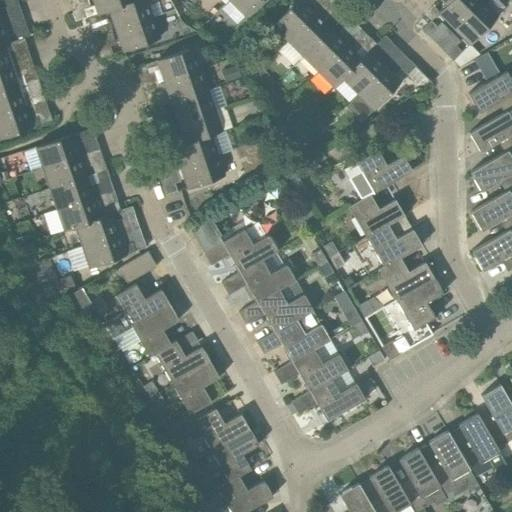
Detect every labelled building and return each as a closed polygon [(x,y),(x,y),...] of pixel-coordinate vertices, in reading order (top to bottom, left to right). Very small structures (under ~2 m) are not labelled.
[(17,0),(3,0),(6,8),(18,4),(17,0)] [(108,10),(133,2),(132,0),(92,0),(97,14),(97,15),(99,14),(109,11),(108,10)] [(108,10),(109,11),(115,29),(153,17),(147,0),(137,0),(133,2),(108,10)] [(231,0),(229,2),(244,17),(261,0),(231,0)] [(296,0),(271,26),(287,42),(314,15),(298,0),(296,0)] [(438,13),(438,14),(453,29),(480,3),(477,0),(452,0),(447,5),(446,5),(439,12),(438,13)] [(480,3),(453,29),(470,45),(496,19),(480,3)] [(430,22),(431,21),(438,14),(438,13),(439,12),(433,7),(424,16),(430,22)] [(330,17),(337,23),(346,14),(340,8),(330,17)] [(86,18),(87,17),(84,9),(72,13),(75,22),(86,18)] [(89,26),(101,22),(99,14),(97,15),(97,14),(87,17),(86,18),(89,26)] [(346,14),(337,23),(343,29),(352,20),(346,14)] [(287,42),(302,58),(329,31),(314,15),(287,42)] [(123,52),(161,39),(153,17),(115,29),(123,52)] [(428,37),(437,27),(431,21),(430,22),(422,30),(428,37)] [(17,41),(24,39),(30,37),(27,28),(15,33),(17,41)] [(302,58),(318,73),(345,46),(329,31),(302,58)] [(391,42),(385,36),(376,44),(377,45),(376,45),(382,51),(391,42)] [(370,38),(361,47),(366,53),(368,52),(368,53),(376,45),(377,45),(376,44),(370,38)] [(24,39),(17,41),(12,43),(15,51),(27,47),(24,39)] [(0,69),(9,67),(2,47),(2,46),(0,46),(0,69)] [(112,55),(110,46),(97,50),(100,59),(112,55)] [(333,89),(342,80),(341,79),(360,61),(359,60),(345,46),(318,73),(333,89)] [(452,61),(462,52),(455,46),(446,55),(452,61)] [(163,82),(201,69),(194,48),(156,61),(163,82)] [(341,79),(342,80),(357,95),(383,67),(368,53),(368,52),(366,53),(359,60),(360,61),(341,79)] [(480,69),(493,62),(487,52),(481,56),(475,60),(480,69)] [(406,76),(415,67),(409,60),(400,69),(406,76)] [(134,69),(137,77),(149,73),(146,65),(134,69)] [(237,65),(227,69),(231,81),(241,77),(237,65)] [(0,92),(16,87),(9,67),(0,69),(0,92)] [(357,95),(372,111),(400,84),(383,67),(357,95)] [(426,77),(415,67),(406,76),(416,86),(426,77)] [(170,103),(208,90),(201,69),(163,82),(170,103)] [(26,84),(38,80),(35,71),(23,76),(26,84)] [(508,111),(507,111),(508,113),(511,110),(511,81),(506,72),(468,94),(479,113),(502,100),(508,111)] [(245,87),(242,79),(234,82),(237,89),(245,87)] [(38,80),(26,84),(28,92),(41,88),(38,80)] [(0,115),(23,108),(16,87),(0,92),(0,115)] [(177,123),(215,111),(208,90),(170,103),(177,123)] [(148,110),(161,106),(158,98),(146,102),(148,110)] [(161,106),(148,110),(151,118),(163,114),(161,106)] [(0,115),(0,139),(30,129),(23,108),(0,115)] [(184,142),(184,143),(212,135),(212,136),(223,132),(215,111),(177,123),(184,142)] [(509,150),(508,151),(509,152),(511,150),(511,119),(508,113),(507,111),(486,123),(469,133),(480,153),(502,140),(509,150)] [(40,125),(52,121),(49,112),(37,116),(40,125)] [(291,130),(287,125),(281,129),(286,135),(291,130)] [(83,141),(95,137),(92,129),(80,133),(83,141)] [(350,150),(361,144),(355,132),(343,138),(350,150)] [(296,138),(291,133),(286,137),(290,143),(296,138)] [(41,169),(78,157),(70,135),(34,148),(41,169)] [(173,146),(173,147),(180,168),(218,155),(212,136),(212,135),(184,143),(184,142),(174,146),(173,146)] [(163,151),(173,147),(173,146),(174,146),(172,139),(159,143),(162,151),(163,151)] [(361,172),(350,178),(362,198),(372,191),(374,194),(412,172),(403,156),(390,163),(391,165),(387,167),(378,150),(360,160),(356,163),(361,172)] [(163,151),(162,151),(151,155),(154,163),(166,159),(163,151)] [(509,190),(508,190),(509,192),(511,189),(511,158),(509,152),(508,151),(470,173),(481,192),(498,182),(503,179),(509,190)] [(311,154),(303,158),(306,163),(314,159),(311,154)] [(187,189),(225,176),(218,155),(180,168),(187,189)] [(49,190),(85,178),(78,157),(41,169),(49,190)] [(91,166),(94,174),(107,170),(104,162),(91,166)] [(107,170),(94,174),(96,182),(109,178),(107,170)] [(56,211),(92,198),(85,178),(49,190),(56,211)] [(177,192),(174,183),(162,187),(165,196),(177,192)] [(312,200),(304,184),(294,190),(302,205),(312,200)] [(509,230),(510,231),(511,229),(511,196),(509,192),(508,190),(487,202),(470,212),(482,232),(504,218),(510,229),(509,230)] [(348,208),(366,238),(387,225),(388,226),(404,216),(395,200),(382,207),(383,209),(379,211),(370,195),(348,208)] [(99,219),(98,217),(92,198),(56,211),(63,231),(75,228),(74,227),(99,219)] [(121,211),(120,211),(118,203),(106,207),(108,214),(109,213),(110,215),(120,211),(121,211)] [(299,210),(306,222),(315,216),(308,204),(299,210)] [(135,215),(132,207),(120,211),(121,211),(120,211),(123,219),(135,215)] [(296,228),(306,222),(299,210),(289,215),(296,228)] [(74,227),(75,228),(81,248),(117,235),(110,215),(109,213),(108,214),(98,217),(99,219),(74,227)] [(39,217),(32,219),(34,225),(42,223),(39,217)] [(189,229),(196,241),(203,253),(221,243),(218,238),(220,237),(216,229),(209,217),(189,229)] [(221,242),(239,273),(276,252),(278,251),(268,235),(267,236),(258,221),(243,229),(239,232),(221,242)] [(366,238),(383,267),(400,258),(422,246),(412,230),(399,237),(400,239),(397,241),(388,226),(387,225),(366,238)] [(511,234),(510,231),(509,230),(488,242),(471,252),(482,271),(504,258),(511,270),(511,269),(511,234)] [(88,269),(105,263),(124,256),(124,255),(146,248),(143,239),(132,243),(131,243),(121,246),(117,235),(81,248),(88,269)] [(323,247),(329,259),(338,254),(332,242),(323,247)] [(317,267),(327,262),(320,250),(311,256),(317,267)] [(156,266),(147,251),(118,268),(127,283),(156,266)] [(239,273),(257,302),(295,281),(286,265),(285,266),(276,252),(239,273)] [(338,254),(329,259),(336,270),(345,265),(338,254)] [(383,267),(378,270),(395,300),(433,278),(424,263),(411,270),(412,272),(409,274),(400,258),(383,267)] [(327,262),(317,267),(324,278),(333,273),(327,262)] [(71,277),(59,280),(64,295),(75,291),(71,277)] [(395,300),(384,307),(400,335),(381,346),(389,360),(399,354),(430,337),(423,325),(435,318),(426,303),(442,293),(433,278),(395,300)] [(274,332),(313,310),(303,295),(295,281),(257,302),(257,303),(240,313),(246,324),(264,314),(274,332)] [(132,328),(169,305),(159,288),(143,298),(134,283),(113,296),(123,311),(104,323),(107,327),(106,328),(113,339),(132,328)] [(335,297),(339,303),(347,298),(344,292),(335,297)] [(357,307),(364,318),(373,313),(366,302),(357,307)] [(149,357),(154,354),(171,344),(161,329),(165,327),(166,328),(179,320),(169,305),(132,328),(149,357)] [(291,361),(292,362),(314,349),(314,350),(322,345),(330,340),(321,325),(313,310),(274,332),(275,333),(257,343),(263,354),(281,344),(291,361)] [(361,321),(353,327),(359,338),(368,333),(361,321)] [(104,344),(113,339),(106,328),(97,333),(104,344)] [(113,339),(104,344),(111,356),(120,350),(113,339)] [(175,341),(171,344),(154,354),(172,384),(210,362),(200,347),(188,354),(189,356),(186,358),(175,341)] [(309,392),(331,379),(347,370),(338,354),(322,363),(314,350),(314,349),(292,362),(309,392)] [(372,367),(384,360),(379,351),(367,357),(372,367)] [(273,369),(281,382),(297,373),(289,360),(273,369)] [(172,384),(190,414),(211,402),(201,386),(205,383),(206,385),(219,377),(210,362),(172,384)] [(339,393),(331,379),(309,392),(327,422),(365,400),(355,384),(339,393)] [(143,388),(150,399),(158,393),(151,382),(143,388)] [(483,424),(482,424),(497,449),(497,448),(511,439),(511,432),(510,429),(511,427),(511,406),(511,407),(511,406),(511,405),(499,384),(480,396),(493,418),(483,424)] [(158,393),(150,399),(157,410),(166,404),(158,393)] [(194,421),(211,451),(249,429),(240,414),(227,422),(228,424),(225,426),(215,409),(194,421)] [(460,453),(460,454),(469,469),(468,470),(473,479),(474,478),(492,467),(487,459),(499,452),(497,448),(497,449),(482,424),(483,424),(477,414),(457,425),(471,447),(460,453)] [(211,451),(229,482),(238,476),(250,469),(241,453),(244,451),(245,453),(258,445),(249,429),(211,451)] [(441,465),(430,471),(439,487),(438,487),(444,496),(473,479),(468,470),(469,469),(460,454),(460,453),(447,431),(428,442),(441,465)] [(187,465),(196,462),(191,449),(182,453),(187,465)] [(400,489),(409,504),(409,505),(412,511),(416,511),(433,502),(428,493),(439,487),(430,471),(428,467),(417,449),(398,460),(411,482),(401,488),(400,489)] [(196,462),(187,465),(191,478),(201,474),(196,462)] [(370,506),(373,511),(398,511),(409,505),(409,504),(400,489),(401,488),(388,466),(368,477),(381,500),(371,506),(370,506)] [(217,489),(230,511),(245,511),(272,497),(263,481),(250,488),(251,490),(248,492),(238,476),(229,482),(217,489)] [(339,495),(348,511),(373,511),(370,506),(371,506),(358,483),(339,495)]
